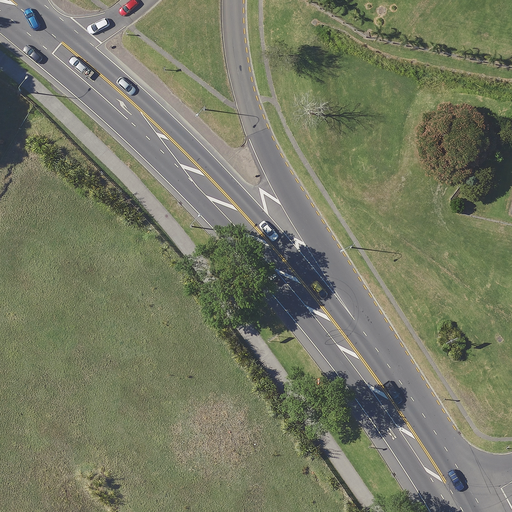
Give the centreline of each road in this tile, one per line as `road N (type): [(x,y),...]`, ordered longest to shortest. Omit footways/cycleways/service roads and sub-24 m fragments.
road 1 (primary): [(66,46),(262,234),(378,383)]
road 2 (secondary): [(233,0),(264,139),(338,264),(378,383)]
road 3 (primary): [(378,383),(463,509)]
